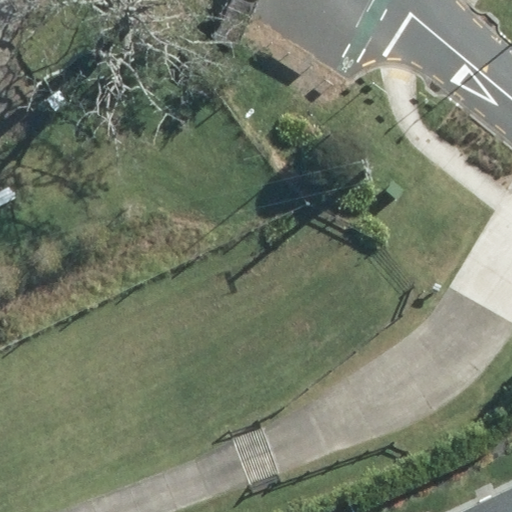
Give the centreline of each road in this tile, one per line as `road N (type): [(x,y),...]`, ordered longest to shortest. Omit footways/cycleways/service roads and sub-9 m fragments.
road 1 (track): [(74,511),(331,420),(461,327),(511,243)]
road 2 (residential): [(409,0),(511,89)]
